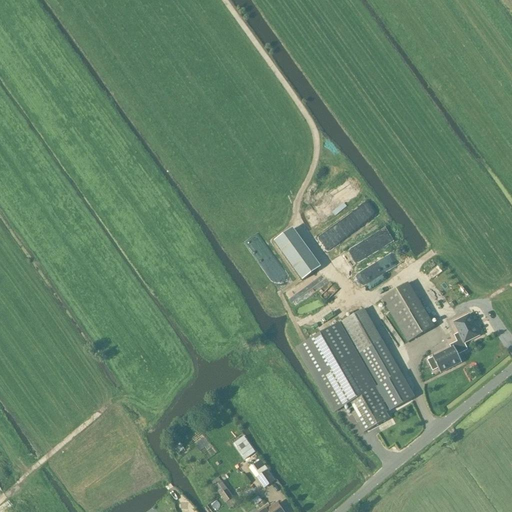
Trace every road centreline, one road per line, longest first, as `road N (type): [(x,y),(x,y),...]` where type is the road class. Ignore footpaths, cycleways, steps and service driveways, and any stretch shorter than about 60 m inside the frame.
road 1 (track): [(410,379),(369,306),(291,214),(314,162),(310,120),(223,0)]
road 2 (tertiary): [(341,511),(511,368)]
